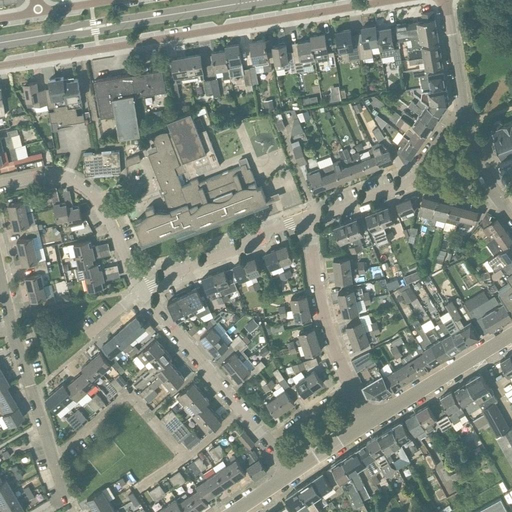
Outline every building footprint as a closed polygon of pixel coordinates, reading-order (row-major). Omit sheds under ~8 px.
[(396,26),(399,41),(408,40),(407,34),(417,32),(436,29),(435,19),(433,12),(422,14),(423,21),(415,23),(396,26)] [(371,47),(379,45),(377,29),(376,25),(362,28),(365,44),(359,45),(361,59),(373,57),(371,47)] [(380,53),(393,51),(394,51),(394,49),(390,27),(377,29),(379,45),(380,53)] [(361,59),(359,45),(353,46),(350,29),(336,32),(340,51),(347,50),(349,61),(361,59)] [(421,44),(421,42),(438,39),(436,29),(417,32),(407,34),(408,40),(411,39),(412,45),(421,44)] [(336,66),(334,52),(328,53),(325,34),(311,36),(312,40),(315,60),(315,62),(328,60),(330,67),(336,66)] [(273,52),(267,53),(265,40),(251,42),(255,65),(264,64),(265,72),(272,70),(271,63),(275,62),(273,52)] [(312,65),(312,64),(316,63),(315,62),(315,60),(312,40),(298,42),(299,51),(293,52),(293,55),(297,72),(303,71),(303,66),(312,65)] [(413,59),(441,54),(439,43),(407,48),(409,59),(413,59)] [(241,63),(242,63),(239,44),(225,46),(226,50),(229,64),(229,65),(230,76),(243,74),(242,70),(241,63)] [(291,73),(297,72),(293,55),(288,55),(286,44),(272,46),(273,52),(275,62),(276,70),(290,68),(291,73)] [(394,51),(393,51),(396,65),(402,64),(399,48),(394,49),(394,51)] [(230,76),(229,65),(229,64),(226,50),(212,52),(215,71),(223,70),(224,80),(231,79),(230,76)] [(430,68),(442,66),(441,54),(413,59),(409,59),(410,65),(425,62),(426,69),(430,68)] [(198,80),(204,79),(200,55),(187,57),(190,79),(198,77),(198,80)] [(191,82),(190,79),(187,57),(172,59),(175,76),(169,77),(171,86),(173,102),(180,100),(177,84),(183,83),(191,82)] [(430,85),(445,82),(442,66),(430,68),(426,69),(413,71),(414,77),(420,76),(422,88),(430,87),(430,85)] [(249,69),(252,86),(258,84),(255,68),(249,69)] [(146,95),(151,94),(166,92),(162,69),(146,72),(146,73),(130,75),(130,74),(95,80),(101,118),(116,116),(120,138),(140,135),(138,125),(135,99),(135,97),(146,95)] [(245,87),(252,86),(249,69),(242,70),(243,74),(245,87)] [(45,89),(47,105),(48,108),(54,107),(54,111),(48,112),(50,124),(56,123),(57,127),(85,122),(83,113),(82,113),(83,114),(77,115),(76,108),(82,107),(78,79),(64,81),(63,77),(49,80),(50,87),(44,88),(45,89)] [(211,81),(213,95),(213,97),(220,96),(218,80),(211,81)] [(401,80),(397,86),(397,90),(405,89),(404,80),(401,80)] [(207,96),(213,95),(211,81),(204,82),(207,96)] [(27,108),(47,105),(45,89),(39,90),(37,82),(23,84),(27,108)] [(429,105),(441,114),(449,103),(445,82),(430,85),(430,87),(431,90),(428,90),(430,102),(429,105)] [(274,110),(272,100),(264,101),(265,111),(274,110)] [(419,114),(434,124),(441,114),(429,105),(425,103),(423,109),(412,101),(408,107),(419,114)] [(362,111),(360,103),(353,105),(356,113),(362,111)] [(162,120),(161,110),(152,112),(154,121),(162,120)] [(311,118),(308,110),(297,114),(300,122),(311,118)] [(412,124),(427,134),(434,124),(419,114),(415,119),(405,111),(401,116),(411,123),(412,124)] [(211,167),(212,169),(220,166),(206,129),(205,130),(201,119),(194,121),(191,112),(182,115),(178,117),(167,121),(173,136),(187,171),(189,178),(198,174),(198,172),(211,167)] [(403,135),(419,146),(427,134),(412,124),(411,123),(401,116),(396,123),(406,130),(403,135)] [(279,130),(285,128),(281,119),(275,121),(279,130)] [(493,127),(494,128),(492,128),(492,130),(493,130),(494,134),(493,135),(494,136),(495,136),(497,142),(492,144),(495,151),(500,149),(502,155),(501,155),(506,167),(508,166),(509,167),(510,167),(511,167),(511,166),(511,120),(503,124),(502,123),(502,122),(501,122),(500,121),(499,121),(498,121),(497,121),(496,121),(496,122),(495,122),(494,123),(494,124),(493,125),(493,126),(493,127)] [(304,131),(300,123),(293,126),(291,135),(294,136),(304,131)] [(373,131),(379,141),(384,138),(378,128),(373,131)] [(0,151),(6,150),(13,148),(11,137),(18,135),(17,129),(8,131),(9,136),(0,137),(0,151)] [(177,175),(187,171),(173,136),(169,138),(168,134),(168,133),(166,133),(164,133),(162,133),(161,134),(160,134),(157,135),(156,135),(154,137),(152,139),(153,139),(156,147),(151,149),(152,153),(148,154),(162,190),(166,189),(167,192),(163,193),(170,210),(166,210),(163,210),(161,210),(159,210),(157,210),(155,211),(153,206),(146,208),(148,214),(146,214),(144,216),(143,217),(142,218),(135,221),(136,223),(135,223),(135,224),(136,224),(137,226),(138,228),(137,228),(143,243),(194,223),(196,228),(267,201),(261,187),(258,188),(250,167),(247,168),(246,163),(240,165),(199,182),(197,177),(190,180),(191,182),(181,186),(177,175)] [(404,147),(400,151),(410,158),(419,146),(403,135),(398,143),(404,147)] [(375,155),(380,166),(393,161),(389,149),(381,142),(371,145),(373,149),(375,155)] [(299,164),(300,165),(307,162),(301,145),(293,148),(299,164)] [(354,176),(367,171),(360,154),(359,154),(358,152),(352,154),(354,159),(352,160),(347,149),(343,150),(347,159),(354,176)] [(367,171),(380,166),(375,155),(373,149),(360,154),(367,171)] [(9,163),(6,150),(0,151),(0,163),(2,163),(2,164),(9,163)] [(341,181),(354,176),(347,159),(343,150),(339,152),(344,166),(343,167),(340,160),(333,163),(334,165),(341,181)] [(119,151),(98,152),(83,154),(85,176),(121,173),(119,151)] [(14,160),(16,166),(35,161),(34,155),(14,160)] [(138,155),(126,160),(127,166),(141,161),(138,155)] [(328,186),(341,181),(334,165),(333,163),(320,168),(328,186)] [(314,192),(328,186),(320,168),(319,168),(307,173),(309,180),(314,192)] [(11,217),(27,213),(25,201),(31,199),(30,193),(18,196),(19,202),(8,205),(11,217)] [(397,203),(403,218),(407,217),(405,213),(415,209),(419,195),(410,198),(397,203)] [(69,219),(66,204),(60,205),(58,197),(52,198),(58,222),(69,219)] [(418,215),(432,219),(434,212),(437,200),(423,197),(418,215)] [(70,219),(71,224),(83,222),(79,204),(78,204),(79,207),(73,208),(72,200),(65,201),(66,204),(69,219),(70,219)] [(436,219),(446,222),(450,204),(437,200),(434,212),(432,219),(431,225),(434,226),(436,219)] [(446,222),(459,225),(461,219),(464,207),(450,204),(446,222)] [(383,227),(395,222),(388,206),(377,211),(383,227)] [(471,222),(475,223),(478,211),(464,207),(461,219),(459,225),(470,228),(471,222)] [(386,233),(383,227),(377,211),(366,215),(372,231),(375,237),(386,233)] [(26,232),(39,229),(37,224),(30,225),(27,213),(11,217),(14,229),(25,226),(26,232)] [(345,223),(351,238),(363,234),(357,218),(345,223)] [(491,240),(506,230),(497,218),(479,231),(486,243),(491,240)] [(401,224),(405,234),(410,232),(407,222),(401,224)] [(340,243),(351,238),(345,223),(334,227),(340,243)] [(60,232),(55,227),(52,230),(57,235),(60,232)] [(408,241),(414,242),(417,228),(411,227),(408,241)] [(20,253),(36,249),(33,237),(40,235),(39,229),(26,232),(28,238),(17,241),(20,253)] [(495,255),(500,252),(511,243),(511,238),(506,230),(491,240),(497,247),(492,250),(495,254),(495,255)] [(73,244),(76,256),(99,250),(98,245),(90,247),(88,241),(91,241),(91,240),(73,244)] [(501,266),(511,258),(511,243),(500,252),(495,255),(495,254),(488,259),(495,270),(501,266)] [(276,250),(281,264),(293,260),(287,245),(276,250)] [(35,268),(47,266),(45,260),(39,262),(36,249),(20,253),(23,265),(33,263),(35,268)] [(76,256),(79,268),(83,267),(94,264),(93,259),(101,257),(99,250),(76,256)] [(270,268),(281,264),(276,250),(265,254),(270,268)] [(443,261),(445,254),(439,252),(437,259),(443,261)] [(451,263),(460,257),(458,253),(453,256),(450,259),(451,263)] [(335,271),(350,269),(349,257),(333,259),(335,271)] [(250,277),(261,273),(255,258),(245,262),(250,277)] [(506,300),(505,301),(511,312),(511,258),(501,266),(511,282),(499,291),(506,300)] [(240,281),(250,277),(245,262),(234,266),(240,281)] [(86,278),(100,275),(109,273),(107,267),(99,269),(98,264),(100,263),(94,264),(83,267),(86,278)] [(28,289),(44,285),(41,273),(48,272),(47,266),(35,268),(36,275),(25,277),(28,289)] [(350,269),(335,271),(336,283),(352,281),(350,269)] [(219,289),(230,285),(224,270),(213,274),(219,288),(219,289)] [(478,282),(490,277),(488,271),(476,276),(478,282)] [(100,275),(86,278),(89,291),(106,286),(103,287),(102,281),(110,279),(109,273),(100,275)] [(219,289),(219,288),(213,274),(202,278),(208,293),(219,289)] [(422,287),(419,282),(413,285),(416,290),(422,287)] [(497,289),(494,284),(487,289),(491,294),(497,289)] [(56,302),(54,296),(47,298),(44,285),(28,289),(31,302),(42,299),(43,305),(56,302)] [(401,292),(408,303),(417,297),(410,287),(401,292)] [(195,310),(205,305),(197,288),(187,292),(195,310)] [(341,304),(357,301),(354,289),(338,293),(341,304)] [(195,310),(187,292),(178,297),(187,316),(196,312),(195,310)] [(293,310),(308,307),(306,295),(290,298),(293,310)] [(469,311),(474,319),(483,334),(511,316),(511,312),(505,301),(500,304),(495,295),(469,311)] [(178,320),(187,316),(178,297),(168,302),(174,316),(178,320)] [(450,309),(461,327),(470,342),(480,336),(471,321),(474,319),(469,311),(465,304),(457,308),(452,300),(445,304),(449,310),(450,309)] [(343,316),(360,312),(357,301),(341,304),(343,316)] [(293,310),(295,322),(311,318),(308,307),(293,310)] [(443,318),(461,348),(470,342),(461,327),(450,309),(449,310),(441,315),(443,318)] [(219,313),(224,318),(225,319),(233,313),(222,311),(219,313)] [(210,321),(214,326),(224,318),(219,313),(210,321)] [(148,321),(147,321),(143,325),(136,317),(125,326),(135,338),(146,329),(149,333),(154,329),(148,321)] [(435,326),(451,353),(461,348),(443,318),(437,322),(438,324),(435,326)] [(350,337),(366,331),(362,320),(346,326),(350,337)] [(418,343),(419,344),(424,352),(424,353),(432,365),(442,359),(426,332),(418,320),(413,323),(423,340),(418,343)] [(271,333),(285,330),(283,323),(264,327),(266,335),(272,334),(271,333)] [(249,332),(252,329),(248,324),(244,326),(249,332)] [(199,329),(195,325),(188,332),(192,336),(199,329)] [(129,343),(135,338),(125,326),(114,336),(124,348),(131,356),(139,350),(135,345),(133,347),(129,343)] [(200,337),(209,347),(221,336),(213,326),(200,337)] [(426,332),(442,359),(451,353),(435,326),(426,332)] [(302,344),(317,339),(313,328),(299,333),(302,344)] [(354,348),(370,342),(366,331),(350,337),(354,348)] [(229,343),(234,347),(243,339),(239,335),(229,343)] [(113,357),(124,348),(114,336),(102,346),(107,351),(103,355),(102,355),(111,365),(112,365),(116,370),(121,366),(117,360),(116,361),(113,357)] [(221,336),(209,347),(216,356),(229,345),(221,336)] [(419,344),(418,343),(415,338),(411,341),(414,347),(419,344)] [(243,339),(234,347),(238,352),(247,344),(243,339)] [(302,344),(306,356),(321,351),(317,339),(302,344)] [(138,356),(145,365),(150,360),(164,349),(156,340),(138,356)] [(394,353),(400,350),(397,345),(391,348),(394,353)] [(263,357),(270,352),(266,347),(259,352),(263,357)] [(169,361),(172,358),(164,349),(150,360),(154,365),(132,384),(136,388),(155,372),(158,369),(169,361)] [(400,350),(394,353),(397,358),(403,355),(400,350)] [(102,373),(111,365),(102,355),(103,355),(100,352),(91,360),(102,373)] [(222,363),(231,373),(244,362),(235,352),(222,363)] [(384,377),(379,368),(375,363),(369,352),(351,361),(356,372),(366,366),(374,380),(363,386),(367,395),(380,397),(392,390),(384,377)] [(414,358),(422,372),(432,365),(424,353),(424,352),(414,358)] [(500,361),(505,370),(511,380),(511,357),(511,355),(500,361)] [(300,370),(309,367),(318,364),(316,358),(298,363),(300,370)] [(404,364),(412,378),(422,372),(414,358),(404,364)] [(375,363),(379,368),(385,365),(381,359),(375,363)] [(94,380),(102,373),(91,360),(82,368),(84,371),(85,371),(93,380),(94,380)] [(144,398),(154,390),(164,381),(177,370),(169,361),(158,369),(155,372),(159,377),(150,385),(140,393),(144,398)] [(256,374),(266,365),(261,361),(252,369),(256,374)] [(244,362),(231,373),(239,382),(252,371),(244,362)] [(394,370),(402,384),(412,378),(404,364),(394,370)] [(125,371),(121,366),(116,370),(121,375),(125,371)] [(279,381),(284,378),(278,368),(273,372),(279,381)] [(177,370),(164,381),(172,390),(185,379),(177,370)] [(384,377),(392,390),(402,384),(394,370),(384,377)] [(93,381),(94,380),(93,380),(85,371),(84,371),(75,378),(87,392),(96,384),(93,381)] [(305,377),(314,390),(323,383),(315,371),(305,377)] [(2,373),(0,374),(0,389),(5,386),(9,384),(2,373)] [(489,422),(497,436),(510,429),(495,402),(497,401),(493,394),(494,393),(491,390),(486,382),(480,373),(467,381),(481,406),(484,413),(489,422)] [(122,388),(127,384),(120,375),(115,379),(122,388)] [(314,390),(305,377),(296,384),(304,396),(314,390)] [(78,400),(87,392),(75,378),(66,386),(75,396),(78,400)] [(118,391),(122,388),(115,379),(110,382),(118,391)] [(267,383),(271,388),(276,385),(272,379),(267,383)] [(470,413),(481,406),(467,381),(455,388),(470,413)] [(109,399),(118,391),(110,382),(101,390),(109,399)] [(65,404),(75,396),(66,386),(64,383),(54,391),(65,404)] [(188,403),(201,392),(193,383),(176,398),(184,407),(188,403)] [(266,392),(271,388),(267,383),(262,386),(266,392)] [(0,402),(11,396),(5,386),(0,389),(0,402)] [(154,390),(144,398),(149,402),(158,394),(154,390)] [(276,397),(285,409),(294,403),(286,390),(276,397)] [(56,412),(65,404),(54,391),(45,399),(56,412)] [(458,415),(464,412),(452,391),(440,397),(450,412),(449,413),(449,414),(447,415),(453,425),(460,421),(458,415)] [(206,403),(206,404),(209,401),(201,392),(188,403),(196,412),(206,403)] [(92,398),(100,407),(105,403),(97,394),(92,398)] [(2,416),(17,407),(11,396),(0,402),(0,410),(2,414),(2,415),(2,416)] [(285,409),(276,397),(267,403),(275,415),(285,409)] [(95,411),(100,407),(92,398),(87,402),(95,411)] [(201,424),(214,413),(206,404),(206,403),(196,412),(193,415),(201,424)] [(430,422),(436,419),(427,405),(416,412),(425,429),(428,432),(434,428),(430,422)] [(17,407),(2,416),(8,426),(23,417),(17,407)] [(74,414),(82,423),(87,419),(78,409),(74,414)] [(162,418),(166,422),(175,414),(171,410),(162,418)] [(428,435),(427,433),(428,432),(425,429),(416,412),(406,419),(415,435),(417,434),(420,440),(428,435)] [(214,413),(201,424),(209,433),(222,422),(214,413)] [(478,428),(483,426),(489,422),(484,413),(473,420),(478,428)] [(77,427),(82,423),(74,414),(69,418),(77,427)] [(172,433),(183,423),(175,414),(166,422),(170,427),(168,429),(172,433)] [(442,431),(453,425),(447,415),(437,421),(442,431)] [(406,440),(407,442),(412,439),(407,429),(402,421),(392,427),(401,443),(406,440)] [(394,462),(397,468),(410,461),(411,460),(401,443),(392,427),(378,435),(386,449),(389,452),(398,447),(400,451),(397,452),(401,458),(394,462)] [(511,427),(510,429),(497,436),(507,454),(511,462),(511,427)] [(178,436),(182,440),(191,432),(187,428),(178,436)] [(191,432),(182,440),(190,450),(199,442),(191,432)] [(249,456),(242,461),(255,479),(267,471),(253,451),(252,452),(250,448),(254,444),(245,433),(239,438),(245,445),(244,446),(244,449),(249,456)] [(393,460),(388,452),(389,452),(386,449),(378,435),(367,443),(376,456),(375,457),(379,465),(382,470),(386,478),(394,473),(396,469),(391,467),(389,463),(393,460)] [(471,457),(479,452),(474,443),(473,444),(472,442),(468,445),(470,447),(467,449),(471,457)] [(365,465),(369,471),(371,476),(375,474),(382,470),(379,465),(375,457),(376,456),(367,443),(357,449),(365,464),(365,465)] [(418,450),(415,443),(410,446),(413,453),(418,450)] [(221,458),(226,454),(219,444),(215,447),(221,458)] [(211,465),(221,458),(215,447),(204,454),(206,457),(211,465)] [(367,490),(357,470),(365,465),(365,464),(357,449),(342,458),(360,494),(367,490)] [(7,450),(2,453),(5,459),(10,456),(7,450)] [(206,457),(204,454),(202,451),(198,454),(202,460),(206,457)] [(424,456),(431,469),(437,466),(430,453),(424,456)] [(206,468),(205,466),(199,458),(194,461),(201,471),(206,468)] [(355,511),(368,511),(360,494),(342,458),(332,465),(341,484),(342,484),(355,511)] [(226,465),(236,480),(246,473),(236,459),(226,465)] [(206,500),(216,493),(206,479),(201,471),(194,461),(189,465),(201,482),(196,486),(198,489),(198,490),(199,489),(206,500)] [(216,472),(226,487),(236,480),(226,465),(216,472)] [(334,488),(341,484),(332,465),(311,479),(321,494),(333,486),(334,488)] [(14,474),(19,471),(16,466),(11,468),(14,474)] [(19,471),(14,474),(18,480),(22,477),(19,471)] [(181,485),(186,481),(179,471),(174,475),(181,485)] [(453,481),(463,477),(459,471),(450,475),(453,481)] [(206,479),(216,493),(226,487),(216,472),(206,479)] [(371,476),(376,484),(380,482),(375,474),(371,476)] [(176,488),(181,485),(174,475),(169,478),(176,488)] [(123,478),(118,481),(122,486),(126,483),(123,478)] [(321,511),(314,500),(321,494),(311,479),(298,489),(310,506),(314,511),(321,511)] [(0,496),(12,490),(6,480),(0,482),(0,496)] [(154,488),(161,498),(166,495),(159,485),(154,488)] [(26,495),(31,492),(28,486),(23,489),(26,495)] [(87,499),(93,510),(109,501),(115,497),(109,486),(87,499)] [(156,502),(161,498),(154,488),(149,492),(156,502)] [(188,496),(198,510),(208,503),(206,500),(199,489),(198,490),(198,489),(188,496)] [(307,511),(312,509),(310,506),(298,489),(286,497),(294,509),(290,511),(307,511)] [(0,505),(2,509),(18,500),(12,490),(0,496),(0,505)] [(31,492),(26,495),(30,500),(34,497),(31,492)] [(132,501),(136,498),(133,493),(128,496),(132,501)] [(184,511),(195,511),(198,510),(188,496),(179,502),(179,503),(184,511)] [(136,498),(132,501),(135,507),(140,503),(136,498)] [(474,511),(509,511),(501,498),(474,511)] [(176,499),(166,506),(170,511),(184,511),(179,503),(179,502),(176,499)] [(18,500),(2,509),(3,511),(21,511),(24,511),(18,500)] [(94,511),(114,511),(118,510),(118,509),(115,510),(109,501),(93,510),(94,511)]
